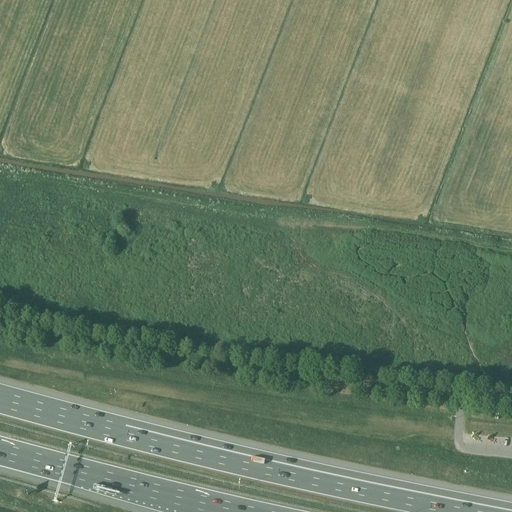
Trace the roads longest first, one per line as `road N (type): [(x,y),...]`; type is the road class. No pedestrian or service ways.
road 1 (track): [(511,249),(86,177),(33,172),(0,186)]
road 2 (motorway): [(481,511),(0,398)]
road 3 (track): [(0,323),(302,381),(468,399)]
road 4 (motorway): [(0,449),(237,511)]
